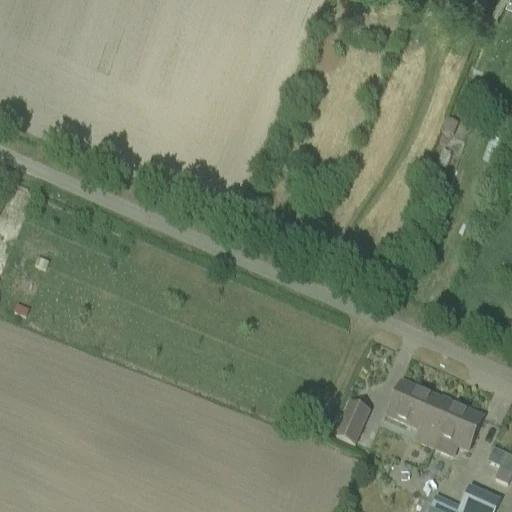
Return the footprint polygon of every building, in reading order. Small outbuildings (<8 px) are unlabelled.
[(445,123),(440,135),(451,140),(456,127),(445,123)] [(37,262),(34,269),(45,274),(48,266),(37,262)] [(400,425),(398,429),(416,437),(412,446),(434,456),(446,431),(424,421),(433,402),(402,389),(394,407),(388,420),(400,425)] [(467,455),(473,441),(481,423),(433,402),(424,421),(446,431),(434,456),(452,464),(457,451),(467,455)] [(349,406),(333,441),(352,450),(355,451),(370,416),(367,414),(349,406)] [(504,489),(506,485),(511,472),(511,465),(492,456),(481,480),(489,483),(486,491),(503,499),(506,490),(504,489)] [(468,493),(458,511),(494,511),(498,506),(468,493)] [(407,511),(446,511),(414,498),(407,511)]
